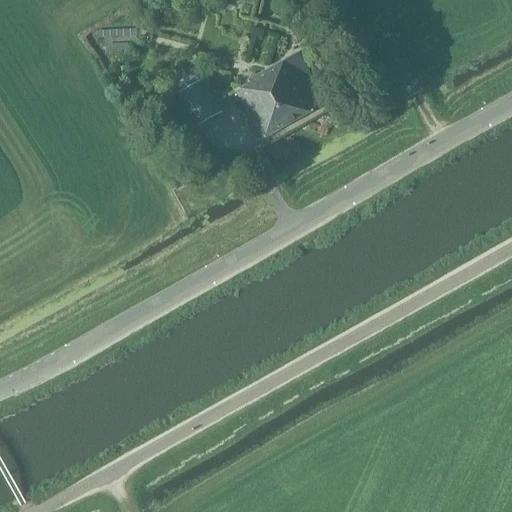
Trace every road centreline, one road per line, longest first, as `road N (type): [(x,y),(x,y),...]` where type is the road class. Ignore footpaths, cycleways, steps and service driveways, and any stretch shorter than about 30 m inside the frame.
road 1 (unclassified): [(0,391),(511,103)]
road 2 (unclassified): [(36,511),(511,248)]
road 3 (track): [(354,0),(438,144)]
